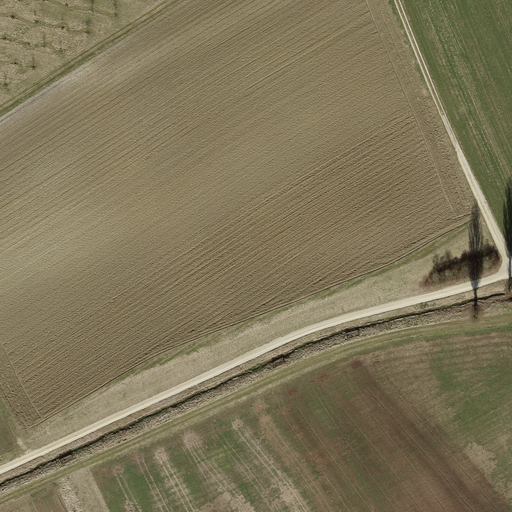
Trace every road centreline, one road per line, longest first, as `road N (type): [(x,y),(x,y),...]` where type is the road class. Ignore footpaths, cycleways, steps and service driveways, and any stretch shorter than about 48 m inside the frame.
road 1 (track): [(0,469),(310,328),(511,270)]
road 2 (track): [(511,314),(337,348),(0,503)]
road 3 (track): [(511,266),(398,0)]
road 4 (track): [(172,0),(0,109)]
